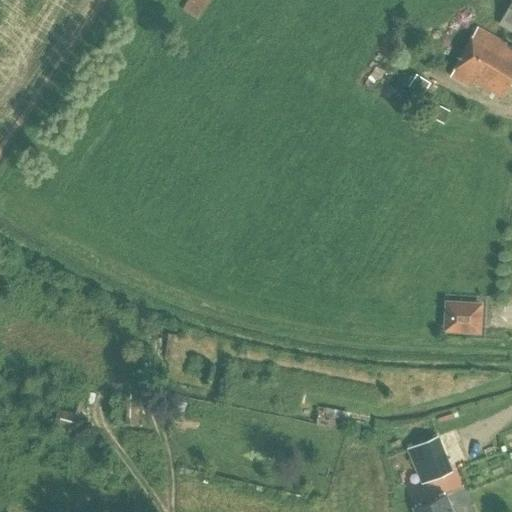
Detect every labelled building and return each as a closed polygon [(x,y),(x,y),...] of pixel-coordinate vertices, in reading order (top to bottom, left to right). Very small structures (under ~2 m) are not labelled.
[(187,0),(181,9),(197,19),(209,0),(187,0)] [(511,32),(511,0),(498,25),(511,32)] [(503,98),(511,82),(511,47),(477,28),(450,76),(470,87),(473,81),(503,98)] [(377,96),(391,77),(376,67),(372,72),(362,87),(377,96)] [(416,74),(408,87),(422,96),(430,83),(416,74)] [(450,111),(440,106),(438,110),(435,108),(432,113),(436,114),(433,119),(443,124),(450,111)] [(478,332),(480,305),(447,303),(445,330),(478,332)] [(141,425),(142,407),(126,407),(125,424),(141,425)] [(80,432),(82,424),(84,415),(58,409),(53,425),(80,432)] [(439,435),(407,448),(421,483),(453,470),(439,435)] [(414,511),(451,511),(445,496),(413,508),(414,511)]
